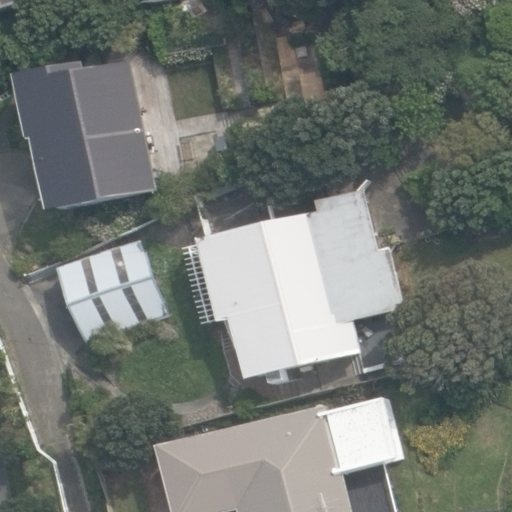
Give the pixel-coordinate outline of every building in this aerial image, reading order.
[(0,0),(0,19),(52,0),(0,0)] [(44,141),(58,214),(163,194),(138,64),(64,78),(62,71),(27,78),(39,142),(44,141)] [(351,137),(363,167),(394,155),(381,125),(351,137)] [(278,374),(280,384),(294,380),(291,371),(369,353),(361,321),(414,309),(400,249),(388,252),(375,191),(326,202),(328,211),(210,238),(229,321),(240,319),(254,379),(278,374)] [(65,269),(94,345),(174,316),(145,239),(65,269)] [(232,511),(248,508),(248,511),(360,511),(334,406),(170,447),(186,511),(232,511)]
